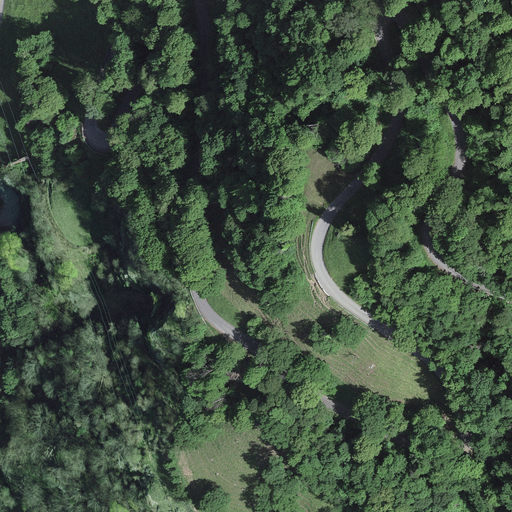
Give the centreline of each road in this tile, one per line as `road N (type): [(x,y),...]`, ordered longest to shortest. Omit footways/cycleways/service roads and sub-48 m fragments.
road 1 (tertiary): [(511,294),(457,271),(433,250),(433,212),(455,175),(460,145),(447,102),(392,9),(379,28),(397,91),(393,129),(327,215),(316,250),(339,295),(441,371),(475,441),(511,489)]
road 2 (tertiary): [(493,511),(412,445),(304,390),(201,303),(183,221),(206,113),(199,0)]
road 3 (tertiary): [(165,0),(156,53),(104,142),(89,134),(88,118),(117,45),(111,0)]
